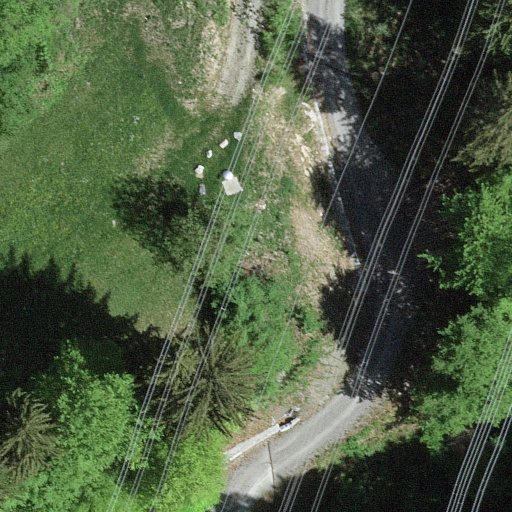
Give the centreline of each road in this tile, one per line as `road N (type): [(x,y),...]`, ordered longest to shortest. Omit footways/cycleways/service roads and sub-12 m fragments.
road 1 (track): [(223,511),(381,399),(436,250),(427,208),(354,127),(315,0)]
road 2 (track): [(174,176),(238,90),(248,0)]
